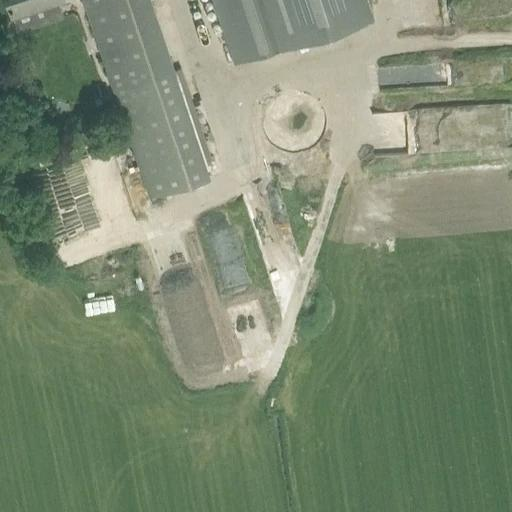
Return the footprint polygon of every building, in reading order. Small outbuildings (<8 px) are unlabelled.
[(7,0),(12,14),(52,0),(7,0)] [(83,0),(87,11),(88,13),(125,0),(83,0)] [(214,0),(236,62),(298,41),(372,15),(372,14),(367,0),(214,0)] [(488,17),(487,6),(496,6),(495,0),(438,0),(439,19),(488,17)] [(210,175),(175,69),(113,89),(149,196),(210,175)] [(305,83),(258,105),(280,151),(327,129),(305,83)]
